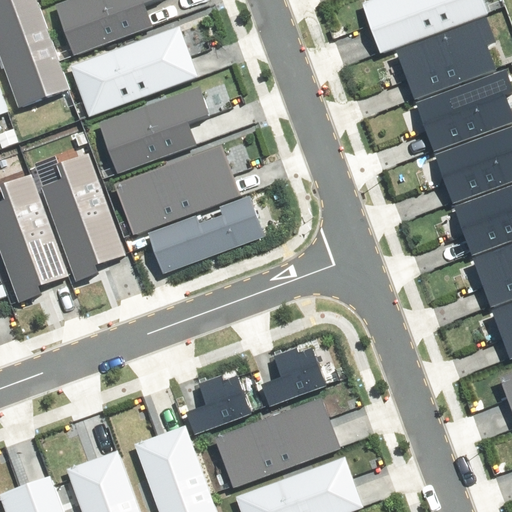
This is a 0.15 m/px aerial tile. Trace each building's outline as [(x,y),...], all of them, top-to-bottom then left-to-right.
[(41,0),(0,0),(0,42),(23,106),(74,88),(41,0)] [(74,0),(62,5),(80,51),(156,22),(149,2),(153,0),(74,0)] [(488,0),(376,0),(364,5),(382,51),(492,8),(488,0)] [(489,16),(401,51),(420,98),(500,66),(491,44),(499,41),(489,16)] [(184,25),(75,67),(93,113),(202,71),(184,25)] [(511,89),(504,69),(416,104),(435,151),(511,120),(511,112),(506,97),(511,94),(511,89)] [(0,82),(0,113),(10,110),(0,82)] [(202,84),(102,122),(120,168),(196,139),(189,119),(213,110),(202,84)] [(511,123),(436,154),(455,200),(511,177),(511,123)] [(230,144),(120,187),(138,232),(248,190),(230,144)] [(66,177),(45,185),(81,277),(103,269),(101,263),(129,252),(90,151),(61,162),(66,177)] [(10,197),(0,200),(0,235),(24,298),(47,289),(45,283),(73,273),(33,171),(4,182),(10,197)] [(511,183),(454,207),(472,253),(511,237),(511,183)] [(202,214),(153,232),(168,272),(268,235),(252,192),(222,204),(225,212),(205,220),(202,214)] [(511,245),(477,259),(496,306),(511,299),(511,245)] [(511,303),(496,310),(511,350),(511,303)] [(321,386),(307,352),(296,356),(293,347),(268,357),(279,383),(261,390),(268,407),(321,386)] [(255,408),(241,373),(230,378),(227,369),(202,378),(213,405),(195,412),(202,429),(255,408)] [(217,432),(235,482),(341,443),(323,393),(217,432)] [(218,511),(186,424),(136,443),(161,511),(218,511)] [(148,511),(125,448),(74,466),(91,511),(148,511)] [(239,493),(246,511),(342,511),(363,504),(345,454),(239,493)] [(68,511),(54,473),(4,492),(11,511),(68,511)]
